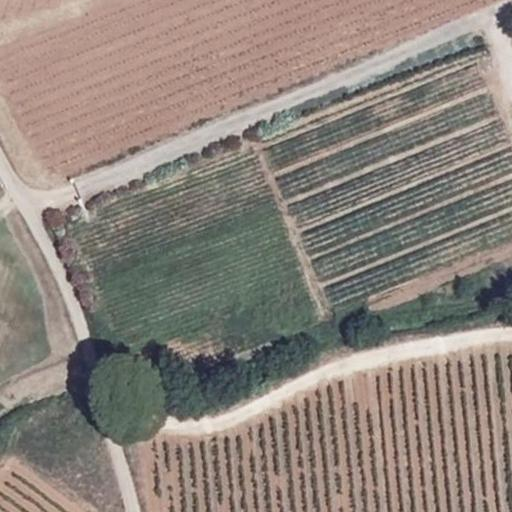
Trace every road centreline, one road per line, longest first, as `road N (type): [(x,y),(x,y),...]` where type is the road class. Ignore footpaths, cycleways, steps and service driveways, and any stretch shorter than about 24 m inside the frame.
road 1 (unknown): [(24,201),(511,7)]
road 2 (unclassified): [(135,511),(97,359),(0,151)]
